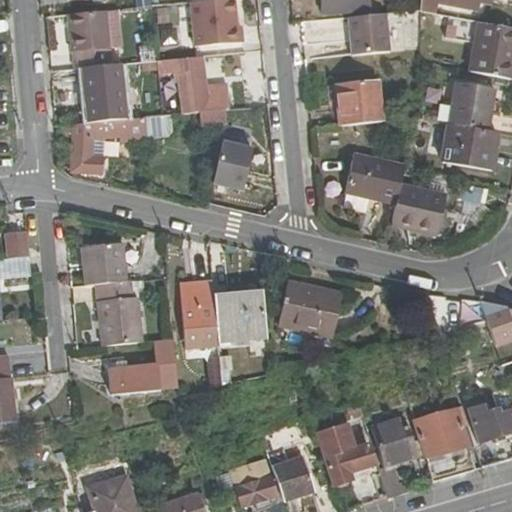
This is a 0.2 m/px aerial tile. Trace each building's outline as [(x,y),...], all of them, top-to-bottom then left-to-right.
[(240,44),(239,28),(235,29),(233,0),(189,5),(193,48),(240,44)] [(317,0),(319,16),(369,11),(368,0),(317,0)] [(419,0),(419,14),(431,16),(433,0),(448,0),(448,6),(475,10),(476,0),(419,0)] [(71,51),(73,71),(81,71),(111,68),(106,13),(64,17),(67,52),(71,51)] [(384,17),(347,21),(350,58),(387,55),(384,17)] [(511,31),(476,25),(467,74),(511,82),(511,77),(511,31)] [(155,47),(157,63),(161,62),(178,61),(176,45),(155,47)] [(205,86),(203,58),(178,61),(161,62),(162,77),(174,76),(176,106),(199,104),(198,87),(205,86)] [(85,124),(125,120),(120,67),(111,68),(81,71),(85,124)] [(334,86),(338,128),(382,123),(377,82),(334,86)] [(454,86),(446,126),(486,134),(494,94),(454,86)] [(223,123),(221,110),(195,113),(197,126),(223,123)] [(143,138),(141,119),(125,120),(85,124),(71,126),(70,174),(100,175),(101,139),(117,138),(117,141),(143,138)] [(491,172),(498,136),(487,134),(486,134),(446,126),(440,162),(491,172)] [(238,140),(223,136),(212,184),(242,191),(252,149),(237,145),(238,140)] [(399,187),(403,169),(403,167),(354,155),(345,196),(395,207),(399,187)] [(395,207),(390,229),(435,237),(444,197),(399,187),(395,207)] [(5,261),(28,259),(25,235),(3,237),(5,261)] [(78,250),(83,288),(94,287),(124,284),(120,246),(78,250)] [(133,302),(131,283),(124,284),(94,287),(100,348),(141,344),(137,302),(133,302)] [(341,296),(286,284),(276,329),(330,341),(341,296)] [(266,342),(260,293),(212,298),(213,307),(217,347),(266,342)] [(479,304),(493,350),(511,343),(511,331),(506,311),(479,304)] [(217,347),(213,307),(181,311),(185,352),(218,349),(217,347)] [(108,399),(176,392),(170,341),(152,343),(154,364),(106,370),(108,399)] [(218,358),(221,388),(241,383),(240,373),(231,373),(230,357),(218,358)] [(208,376),(209,391),(221,388),(218,358),(203,359),(204,376),(208,376)] [(0,425),(15,424),(9,381),(7,381),(0,381),(0,425)] [(353,421),(360,419),(356,405),(349,408),(353,421)] [(473,447),(481,472),(499,466),(492,441),(511,435),(511,410),(500,414),(498,411),(485,414),(483,408),(463,414),(473,447)] [(411,423),(431,487),(458,478),(450,454),(473,447),(463,414),(462,409),(411,423)] [(411,463),(399,422),(371,430),(383,471),(411,463)] [(354,485),(360,507),(383,501),(367,445),(320,458),(330,491),(354,485)] [(16,457),(22,478),(50,470),(44,449),(16,457)] [(270,468),(280,500),(281,507),(310,497),(298,459),(270,468)] [(238,511),(255,507),(256,511),(282,511),(281,507),(280,500),(272,502),(260,464),(227,474),(237,511),(238,511)] [(135,511),(126,479),(83,491),(90,511),(135,511)] [(157,509),(158,511),(200,511),(196,497),(157,509)]
